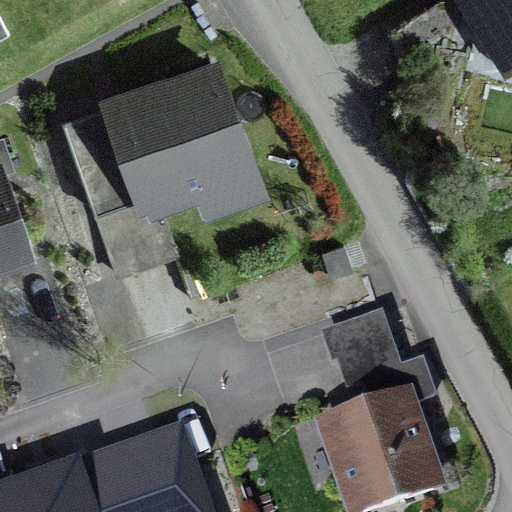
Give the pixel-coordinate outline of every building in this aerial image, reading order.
[(511,0),(470,0),(496,41),(487,46),(501,68),(511,70),(511,0)] [(120,100),(152,191),(95,211),(117,274),(176,253),(158,203),(205,187),(202,178),(248,161),(215,67),(120,100)] [(0,257),(27,249),(0,171),(0,257)] [(343,245),(322,252),(331,276),(352,269),(343,245)] [(365,511),(434,489),(421,453),(430,450),(420,423),(412,426),(402,399),(327,425),(356,511),(365,511)] [(208,511),(180,431),(0,494),(0,511),(208,511)]
